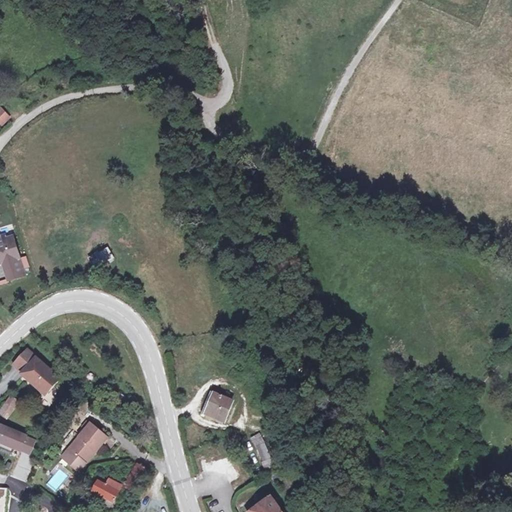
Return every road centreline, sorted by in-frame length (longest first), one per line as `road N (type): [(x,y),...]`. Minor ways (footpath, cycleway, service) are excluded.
road 1 (secondary): [(192,511),(146,354),(125,315),(97,299),(66,298),(0,345)]
road 2 (unclassified): [(219,59),(227,83),(220,97),(202,103),(144,87),(72,95),(33,114),(0,146)]
